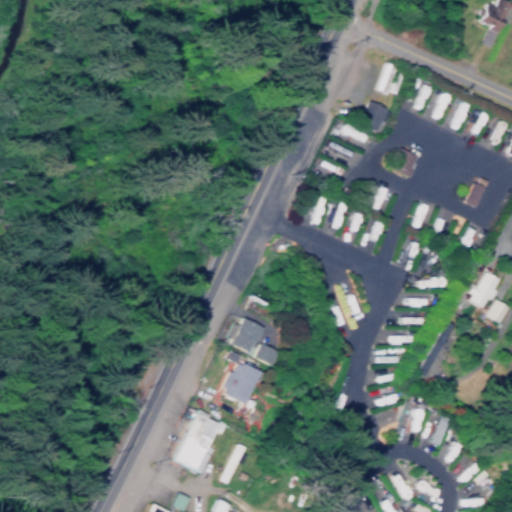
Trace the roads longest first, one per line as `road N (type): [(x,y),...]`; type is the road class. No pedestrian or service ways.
road 1 (secondary): [(95,511),(343,0)]
road 2 (residential): [(511,94),(336,15)]
